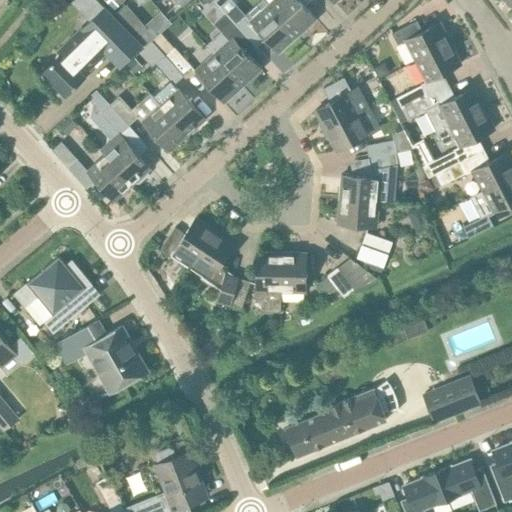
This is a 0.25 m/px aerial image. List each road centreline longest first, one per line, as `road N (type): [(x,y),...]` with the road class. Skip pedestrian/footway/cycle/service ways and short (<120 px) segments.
road 1 (unclassified): [(250,508),(164,325),(110,247)]
road 2 (residential): [(511,413),(264,511)]
road 3 (residential): [(202,171),(251,213),(280,216),(305,205),(305,168),(269,112)]
road 4 (residential): [(269,112),(392,0)]
